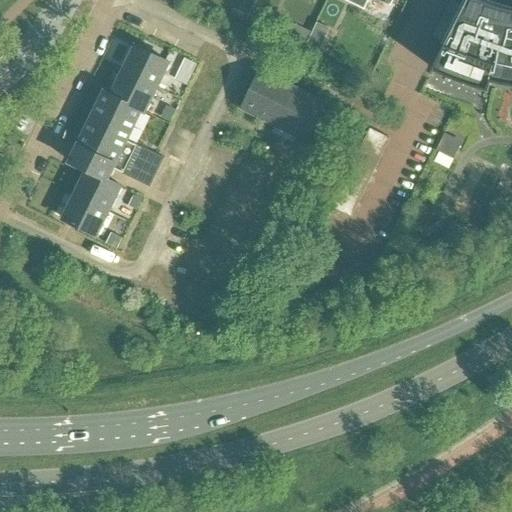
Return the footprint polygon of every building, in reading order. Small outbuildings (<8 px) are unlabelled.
[(381,0),(390,4),(391,0),(346,0),(363,8),(367,0),(381,0)] [(466,0),(432,69),(452,78),(461,81),(473,85),(488,90),(491,81),(511,84),(511,9),(506,8),(492,3),(483,0),(466,0)] [(329,29),(316,23),(313,30),(325,36),(329,29)] [(303,48),(310,33),(296,27),(289,41),(303,48)] [(105,91),(70,163),(87,171),(63,220),(95,236),(120,186),(106,179),(111,169),(150,188),(164,159),(126,140),(140,111),(143,112),(168,62),(136,47),(112,94),(105,91)] [(185,59),(180,70),(191,75),(196,64),(185,59)] [(242,108),(306,140),(324,104),(259,72),(242,108)] [(166,106),(161,117),(169,121),(174,110),(166,106)] [(370,128),(331,207),(333,208),(350,216),(352,217),(390,138),(370,128)] [(453,159),(462,142),(444,133),(436,151),(453,159)] [(249,239),(280,169),(236,149),(207,214),(224,221),(221,227),(249,239)] [(134,195),(128,206),(136,210),(141,199),(134,195)] [(112,233),(106,244),(117,250),(122,239),(112,233)] [(183,276),(208,287),(226,246),(201,235),(183,276)]
